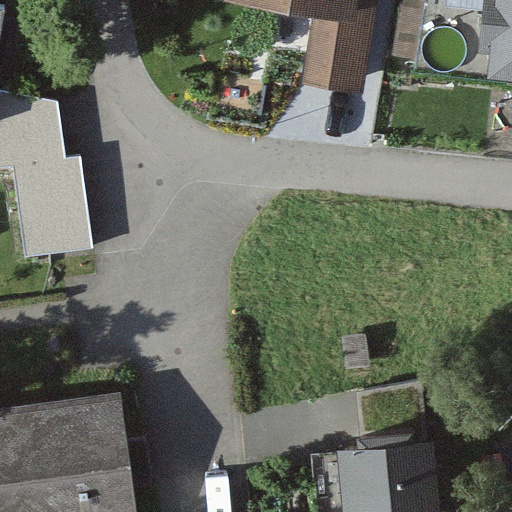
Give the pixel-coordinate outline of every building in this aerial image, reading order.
[(358,6),(319,0),(315,0),(303,74),(365,84),(377,9),(358,6)] [(511,0),(426,0),(420,59),(511,68),(511,0)] [(57,95),(1,84),(0,90),(0,157),(14,153),(25,253),(94,240),(81,150),(65,152),(57,95)] [(368,329),(345,332),(349,365),(372,362),(368,329)] [(126,388),(0,404),(0,511),(143,511),(134,448),(126,388)] [(436,421),(342,429),(343,440),(313,443),(319,511),(387,511),(444,507),(436,421)]
